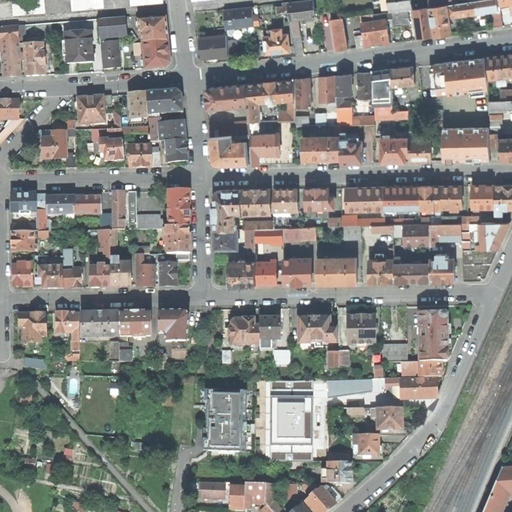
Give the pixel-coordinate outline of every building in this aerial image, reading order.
[(23,0),(12,1),(13,16),(44,14),(43,0),(23,0)] [(70,0),(72,11),(103,8),(102,0),(70,0)] [(289,9),(291,20),(298,19),(308,18),(315,17),(313,0),(310,0),(288,3),(289,9)] [(380,0),(383,13),(390,12),(388,0),(380,0)] [(388,0),(390,12),(391,12),(408,10),(412,9),(411,0),(388,0)] [(478,14),(485,13),(483,0),(476,1),(478,14)] [(484,0),(483,0),(485,13),(492,11),(493,14),(501,13),(500,6),(499,0),(484,0)] [(455,4),(457,17),(468,15),(470,15),(477,14),(478,14),(476,1),(455,4)] [(289,9),(288,3),(283,3),(283,6),(276,7),(277,14),(289,9)] [(457,17),(455,4),(451,5),(447,5),(448,18),(457,17)] [(447,5),(429,7),(434,36),(443,35),(451,34),(448,18),(447,5)] [(259,15),(254,16),(253,7),(224,11),(226,28),(242,26),(260,24),(259,15)] [(413,9),(417,39),(425,38),(432,37),(428,7),(413,9)] [(408,10),(391,12),(392,19),(394,28),(402,27),(402,26),(407,25),(410,25),(408,10)] [(372,14),(373,21),(387,19),(387,20),(392,19),(391,12),(390,12),(383,13),(372,14)] [(494,28),(503,26),(501,13),(493,14),(494,28)] [(361,16),(362,23),(373,21),(372,14),(361,16)] [(98,20),(99,37),(126,35),(126,25),(125,17),(98,20)] [(330,19),(335,51),(348,49),(343,17),(330,19)] [(142,35),(143,43),(167,41),(166,29),(165,18),(139,20),(140,35),(142,35)] [(293,36),(300,35),(298,19),(291,20),(293,36)] [(364,35),(366,46),(379,45),(390,43),(387,20),(387,19),(373,21),(362,23),(364,35)] [(18,26),(0,27),(0,41),(2,41),(19,40),(18,26)] [(25,26),(18,26),(19,40),(19,44),(26,44),(25,26)] [(65,33),(67,64),(79,63),(93,62),(91,31),(65,33)] [(128,35),(133,44),(138,41),(133,32),(128,35)] [(264,37),(266,54),(278,53),(290,52),(288,34),(283,35),(273,36),(264,37)] [(199,38),(201,59),(215,58),(229,56),(227,40),(226,35),(199,38)] [(304,55),(300,35),(293,36),(297,56),(304,55)] [(357,48),(366,46),(364,35),(355,36),(357,48)] [(238,39),(227,40),(229,56),(229,62),(239,62),(238,39)] [(3,54),(4,59),(20,58),(20,50),(19,44),(19,40),(2,41),(3,54)] [(145,67),(145,69),(156,68),(165,68),(170,62),(167,41),(143,43),(145,62),(145,67)] [(102,43),(104,69),(112,68),(121,68),(118,42),(102,43)] [(25,61),(26,76),(35,76),(45,75),(43,43),(26,44),(19,44),(20,50),(25,50),(25,54),(25,61)] [(511,54),(498,56),(486,57),(488,79),(498,78),(505,77),(511,76),(511,54)] [(435,63),(438,94),(449,93),(450,94),(471,92),(471,89),(489,87),(488,79),(486,57),(435,63)] [(20,58),(4,59),(5,77),(13,77),(21,76),(20,58)] [(403,67),(393,69),(393,86),(416,84),(414,66),(403,67)] [(384,70),(373,71),(374,97),(374,105),(375,105),(393,105),(393,86),(393,69),(384,70)] [(359,73),(360,99),(374,97),(373,71),(367,72),(359,73)] [(338,75),(338,95),(344,95),(353,95),(352,74),(344,75),(338,75)] [(321,102),(328,101),(335,101),(335,76),(327,77),(320,77),(321,102)] [(296,108),(307,107),(311,107),(310,79),(301,80),(295,80),(296,100),(296,102),(296,108)] [(295,80),(273,82),(247,84),(248,99),(260,98),(289,96),(290,100),(296,100),(295,80)] [(207,93),(208,109),(249,105),(248,99),(247,84),(228,86),(212,87),(207,93)] [(511,100),(511,89),(501,90),(501,100),(511,100)] [(177,90),(147,92),(149,115),(160,114),(183,112),(182,102),(182,95),(177,90)] [(137,93),(129,94),(131,119),(142,118),(149,117),(149,115),(147,92),(137,93)] [(112,95),(103,96),(104,106),(113,106),(112,95)] [(353,106),(353,101),(344,101),(344,95),(338,95),(337,95),(337,107),(353,106)] [(80,111),(81,124),(92,123),(92,125),(106,124),(104,106),(103,96),(92,97),(79,98),(79,102),(77,102),(75,104),(76,109),(78,111),(80,111)] [(260,98),(248,99),(249,105),(250,121),(260,121),(262,121),(260,98)] [(0,100),(0,119),(10,119),(18,119),(18,101),(4,101),(0,100)] [(511,108),(511,100),(501,100),(489,101),(489,110),(511,108)] [(393,105),(375,105),(376,116),(376,119),(409,118),(409,110),(394,111),(393,105)] [(353,116),(353,106),(337,107),(338,124),(353,124),(353,116)] [(433,109),(433,126),(443,126),(442,109),(433,109)] [(115,128),(122,128),(121,118),(121,111),(114,111),(115,128)] [(290,121),(290,112),(280,112),(280,121),(290,121)] [(316,113),(316,126),(327,126),(326,113),(316,113)] [(161,123),(160,114),(149,115),(149,117),(150,127),(150,134),(151,142),(159,141),(163,141),(161,123)] [(376,116),(353,116),(353,124),(376,124),(376,119),(376,116)] [(308,117),(296,117),(296,120),(297,126),(308,126),(308,117)] [(18,119),(10,119),(11,122),(9,125),(1,133),(0,132),(0,144),(25,119),(18,119)] [(502,119),(489,119),(490,127),(490,134),(497,134),(503,133),(503,119),(502,119)] [(53,121),(53,130),(66,130),(72,130),(72,121),(53,121)] [(184,121),(161,123),(163,141),(166,141),(186,139),(184,121)] [(210,124),(211,137),(233,136),(252,134),(250,121),(210,124)] [(250,121),(252,134),(260,134),(260,121),(250,121)] [(443,128),(444,161),(490,160),(490,151),(490,134),(490,127),(443,128)] [(100,139),(109,138),(108,136),(108,129),(92,130),(92,141),(100,141),(100,139)] [(38,139),(43,139),(53,139),(53,132),(53,130),(40,130),(35,135),(38,139)] [(43,139),(43,158),(53,158),(53,159),(58,159),(66,159),(66,153),(66,136),(66,132),(53,132),(53,139),(43,139)] [(252,134),(253,155),(261,155),(269,154),(281,154),(280,133),(260,134),(252,134)] [(211,137),(213,160),(217,165),(232,165),(249,164),(247,142),(233,142),(233,136),(211,137)] [(304,137),(304,159),(324,159),(341,159),(341,140),(341,136),(335,136),(304,137)] [(409,137),(409,138),(409,157),(409,161),(422,161),(432,161),(432,139),(421,140),(421,137),(409,137)] [(100,141),(101,153),(104,153),(105,161),(112,160),(125,160),(124,140),(109,141),(109,138),(100,139),(100,141)] [(382,138),(382,162),(392,162),(406,162),(406,157),(409,157),(409,138),(382,138)] [(511,138),(501,139),(501,160),(511,159),(511,138)] [(187,160),(186,139),(166,141),(168,162),(177,161),(187,160)] [(346,140),(341,140),(341,159),(341,163),(353,163),(363,162),(363,140),(346,140)] [(129,146),(131,167),(141,167),(153,166),(152,153),(152,148),(151,145),(129,146)] [(159,152),(152,153),(153,166),(161,166),(161,152),(159,152)] [(76,153),(66,153),(66,159),(66,168),(76,167),(76,153)] [(261,155),(253,155),(254,165),(262,165),(261,155)] [(504,209),(511,209),(511,184),(495,185),(496,207),(496,210),(504,209)] [(496,207),(495,185),(483,185),(473,185),(474,208),(475,208),(475,211),(480,210),(480,208),(496,207)] [(422,209),(422,186),(403,187),(385,187),(386,210),(422,209)] [(443,208),(442,186),(431,186),(422,186),(422,209),(426,209),(426,212),(433,212),(433,209),(443,209),(443,208)] [(442,186),(443,208),(452,207),(452,210),(460,210),(460,207),(463,207),(462,186),(453,186),(442,186)] [(386,210),(385,187),(363,187),(348,188),(348,211),(386,210)] [(275,190),(275,211),(299,210),(298,189),(286,189),(275,190)] [(306,189),(306,209),(336,208),(335,197),(330,197),(330,189),(317,189),(306,189)] [(243,212),(243,190),(220,190),(215,195),(215,210),(215,229),(236,229),(236,215),(231,215),(231,212),(243,212)] [(243,212),(243,213),(271,213),(271,190),(255,190),(243,190),(243,212)] [(170,220),(170,227),(190,226),(189,194),(186,191),(177,191),(170,191),(170,209),(168,211),(168,218),(170,220)] [(112,214),(112,230),(116,230),(125,230),(124,192),(117,192),(111,192),(112,214)] [(129,192),(130,230),(137,229),(137,215),(137,192),(129,192)] [(12,202),(12,212),(20,212),(31,212),(37,212),(37,194),(11,194),(12,202)] [(37,212),(46,211),(46,197),(46,194),(37,194),(37,212)] [(74,197),(74,214),(102,214),(101,196),(88,197),(74,197)] [(46,211),(46,215),(74,214),(74,197),(59,197),(46,197),(46,211)] [(46,211),(37,212),(37,224),(37,232),(39,232),(47,231),(46,215),(46,211)] [(112,214),(102,214),(102,230),(110,230),(112,230),(112,214)] [(508,214),(504,214),(496,214),(496,222),(508,222),(508,214)] [(161,215),(137,215),(137,229),(165,229),(165,220),(161,220),(161,215)] [(359,226),(358,220),(358,216),(344,216),(344,220),(344,224),(344,226),(359,226)] [(275,229),(281,229),(284,229),(290,228),(290,225),(287,225),(286,217),(275,217),(275,221),(275,229)] [(275,229),(275,221),(244,222),(244,230),(247,229),(256,229),(275,229)] [(472,249),(500,249),(507,232),(511,222),(508,222),(496,222),(482,223),(471,223),(472,240),(472,242),(472,249)] [(441,241),(463,240),(464,240),(463,223),(458,223),(443,224),(431,224),(431,246),(441,245),(441,241)] [(471,223),(469,223),(463,223),(464,240),(472,240),(471,223)] [(404,228),(405,246),(408,246),(431,246),(431,224),(423,224),(414,225),(404,225),(404,228)] [(167,243),(167,254),(176,253),(190,253),(190,240),(190,226),(170,227),(167,227),(167,232),(164,233),(164,243),(167,243)] [(363,240),(362,226),(359,226),(344,226),(344,231),(344,240),(363,240)] [(284,241),(302,241),(302,228),(290,228),(284,229),(284,241)] [(317,240),(317,228),(307,228),(302,228),(302,241),(317,240)] [(236,229),(215,229),(215,238),(216,249),(238,249),(238,229),(236,229)] [(249,247),(249,254),(251,254),(257,254),(257,242),(256,229),(247,229),(247,246),(247,247),(249,247)] [(256,229),(257,242),(284,241),(284,229),(281,229),(275,229),(256,229)] [(110,260),(110,259),(110,247),(110,230),(102,230),(99,230),(100,252),(104,252),(104,260),(110,260)] [(12,242),(13,252),(34,251),(34,250),(34,246),(34,232),(12,232),(12,242)] [(472,242),(472,240),(464,240),(463,240),(463,250),(464,250),(472,249),(472,242)] [(62,249),(63,267),(63,271),(72,271),(72,269),(74,269),(73,249),(62,249)] [(464,250),(465,280),(482,280),(488,277),(500,249),(472,249),(464,250)] [(190,253),(176,253),(177,261),(191,261),(190,253)] [(318,259),(318,283),(338,283),(358,283),(358,258),(318,259)] [(432,259),(432,264),(432,281),(444,281),(457,280),(456,258),(453,259),(437,259),(432,259)] [(285,259),(286,284),(300,284),(313,283),(312,259),(285,259)] [(371,260),(372,283),(383,282),(396,282),(396,265),(396,260),(390,260),(371,260)] [(231,273),(232,285),(258,285),(257,262),(251,262),(247,262),(247,261),(240,261),(240,263),(231,263),(231,273)] [(277,262),(257,262),(258,285),(267,285),(278,284),(277,262)] [(401,264),(396,265),(396,282),(413,282),(432,281),(432,264),(421,264),(421,262),(415,262),(415,264),(401,264)] [(13,276),(13,287),(33,286),(33,275),(33,263),(17,263),(17,265),(13,265),(13,276)] [(111,264),(111,268),(111,287),(122,287),(131,287),(130,264),(119,264),(111,264)] [(159,264),(160,287),(178,286),(178,276),(178,264),(159,264)] [(42,278),(43,289),(52,288),(63,288),(63,271),(63,267),(39,267),(39,275),(39,278),(42,278)] [(136,267),(137,287),(145,287),(156,287),(156,267),(140,267),(136,267)] [(91,268),(91,288),(99,287),(111,287),(111,268),(105,268),(99,268),(91,268)] [(63,271),(63,288),(72,288),(81,288),(80,269),(77,269),(74,269),(72,269),(72,271),(63,271)] [(133,312),(120,312),(120,336),(120,337),(134,336),(134,338),(146,338),(146,336),(151,336),(151,311),(133,312)] [(158,312),(159,334),(164,334),(166,331),(167,330),(168,330),(170,332),(170,334),(168,334),(166,336),(166,342),(172,342),(187,342),(189,315),(185,311),(173,311),(158,312)] [(82,313),(83,336),(120,336),(120,312),(99,313),(82,313)] [(420,351),(420,362),(441,361),(448,361),(448,349),(447,349),(447,334),(447,318),(448,316),(448,314),(446,312),(443,312),(442,313),(419,314),(419,326),(420,326),(421,351),(420,351)] [(57,313),(57,333),(73,333),(80,333),(79,313),(67,313),(57,313)] [(299,317),(300,343),(315,343),(324,343),(337,343),(337,327),(331,327),(331,317),(320,317),(320,313),(314,313),(309,313),(309,317),(299,317)] [(23,326),(23,343),(41,342),(41,337),(47,336),(47,314),(19,314),(19,321),(20,326),(23,326)] [(348,316),(349,344),(376,344),(375,315),(362,316),(348,316)] [(232,337),(232,345),(260,344),(260,340),(260,325),(255,325),(255,318),(250,318),(243,318),(243,319),(235,319),(232,322),(232,330),(229,330),(230,337),(232,337)] [(260,318),(260,325),(260,340),(272,339),(281,339),(281,331),(281,327),(281,318),(269,318),(260,318)] [(272,349),(272,339),(260,340),(260,344),(260,349),(272,349)] [(383,345),(383,362),(402,362),(408,362),(408,345),(383,345)] [(128,351),(121,351),(121,362),(132,362),(132,351),(128,351)] [(275,351),(275,364),(291,364),(291,351),(275,351)] [(340,352),(340,366),(349,366),(349,351),(340,351),(340,352)] [(329,352),(329,367),(340,367),(340,366),(340,352),(329,352)] [(157,354),(158,363),(166,363),(166,354),(157,354)] [(25,358),(24,366),(46,369),(47,361),(25,358)] [(441,369),(441,361),(420,362),(408,362),(402,362),(402,376),(420,376),(420,377),(441,377),(441,369)] [(394,386),(400,386),(402,386),(401,378),(386,378),(386,386),(394,386)] [(409,379),(409,386),(402,386),(400,386),(400,399),(410,399),(437,398),(437,388),(437,378),(409,379)] [(311,383),(270,383),(269,459),(310,459),(311,383)] [(241,391),(207,390),(206,451),(245,452),(246,407),(241,407),(241,391)] [(377,417),(378,429),(403,429),(402,418),(402,407),(377,408),(377,417)] [(379,434),(354,434),(354,444),(359,444),(359,452),(359,455),(363,455),(370,455),(379,455),(379,453),(382,451),(382,446),(379,445),(379,440),(379,434)] [(349,453),(329,453),(329,462),(349,462),(349,453)] [(328,479),(328,482),(352,482),(352,471),(352,462),(349,462),(329,462),(328,462),(328,469),(328,479)] [(511,467),(501,469),(483,511),(501,511),(509,495),(511,494),(511,467)] [(203,488),(202,499),(215,499),(225,499),(225,484),(199,483),(199,488),(203,488)] [(233,483),(232,510),(245,511),(245,510),(246,483),(233,483)] [(266,484),(246,483),(245,510),(252,510),(252,503),(265,503),(266,484)] [(267,505),(268,507),(274,502),(272,499),(273,484),(266,484),(265,503),(267,505)] [(333,487),(326,492),(337,504),(343,498),(333,487)] [(306,502),(314,511),(327,511),(328,511),(337,504),(326,492),(322,488),(318,492),(317,491),(311,496),(312,497),(306,502)] [(280,511),(282,511),(274,502),(268,507),(272,511),(280,511)]
